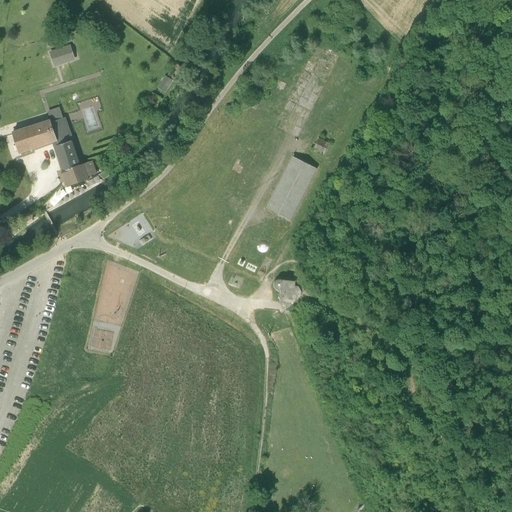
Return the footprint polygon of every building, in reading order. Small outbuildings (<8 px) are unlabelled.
[(70,45),(49,52),(54,67),(75,60),(70,45)] [(159,88),(167,92),(175,77),(166,73),(159,88)] [(253,99),(249,107),(255,110),(259,101),(253,99)] [(18,155),(52,143),(67,186),(89,179),(88,176),(95,174),(93,167),(86,169),(84,165),(79,166),(71,141),(74,140),(66,117),(50,122),(50,120),(11,133),(18,155)] [(318,138),(312,150),(323,155),(329,144),(318,138)] [(291,156),(265,209),(290,221),(316,169),(291,156)] [(256,247),(258,250),(260,252),(263,252),(266,251),(268,249),(268,246),(267,243),(265,241),(262,241),(259,242),(257,244),(256,247)] [(301,292),(298,287),(295,286),(295,282),(282,281),(279,280),(278,280),(277,280),(276,281),(275,283),(274,284),(274,286),(274,287),(275,288),(276,290),(280,293),(280,295),(279,303),(281,307),(283,312),(301,297),(301,292)]
